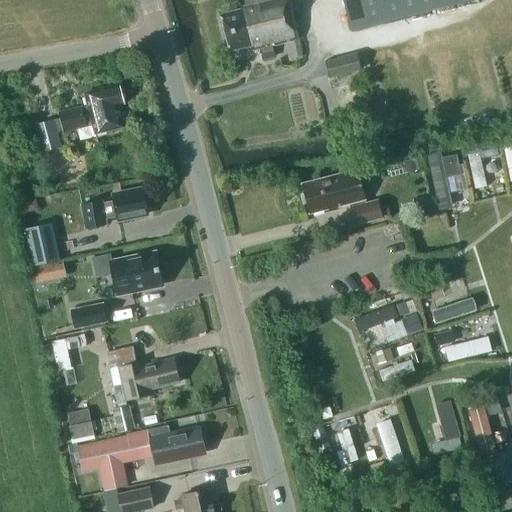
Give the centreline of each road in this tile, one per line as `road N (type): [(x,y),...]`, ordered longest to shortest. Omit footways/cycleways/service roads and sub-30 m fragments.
road 1 (tertiary): [(281,511),(161,33)]
road 2 (unclassified): [(0,62),(161,33)]
